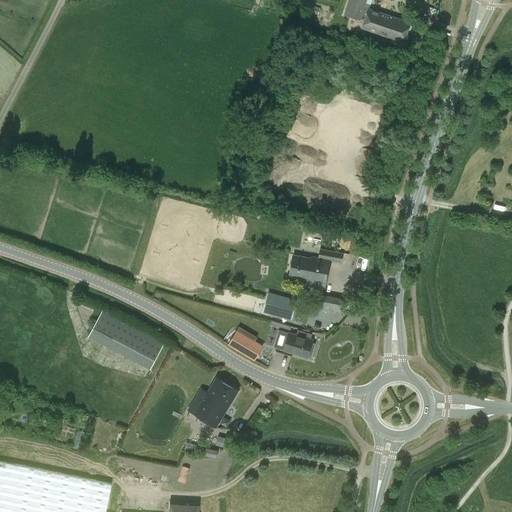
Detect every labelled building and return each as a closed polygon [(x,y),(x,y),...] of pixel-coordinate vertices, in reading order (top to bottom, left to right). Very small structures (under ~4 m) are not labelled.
[(367,0),(349,0),(344,14),(360,19),(361,18),(365,19),(362,27),(404,41),(411,23),(369,8),(370,5),(366,3),(367,0)] [(314,6),(309,4),(307,10),(312,12),(312,13),(318,15),(320,8),(314,6)] [(293,254),(289,274),(307,278),(307,279),(325,283),(330,259),(341,262),(343,252),(321,248),(319,257),(311,255),(311,257),(293,254)] [(268,293),(263,312),(291,319),(296,300),(268,293)] [(322,294),(319,308),(346,314),(350,310),(352,297),(343,296),(343,298),(322,294)] [(165,342),(103,309),(88,336),(151,369),(165,342)] [(247,355),(255,341),(237,331),(229,344),(247,355)] [(313,339),(289,332),(283,349),(308,357),(313,339)] [(216,427),(239,390),(217,376),(208,391),(158,381),(158,383),(110,374),(102,414),(147,423),(145,430),(189,439),(194,413),(216,427)] [(236,440),(218,435),(216,444),(234,449),(236,440)] [(217,457),(218,450),(206,448),(204,455),(217,457)] [(0,511),(104,511),(110,483),(0,460),(0,511)] [(185,482),(190,468),(182,465),(177,480),(185,482)] [(169,511),(197,511),(198,503),(170,501),(169,511)]
